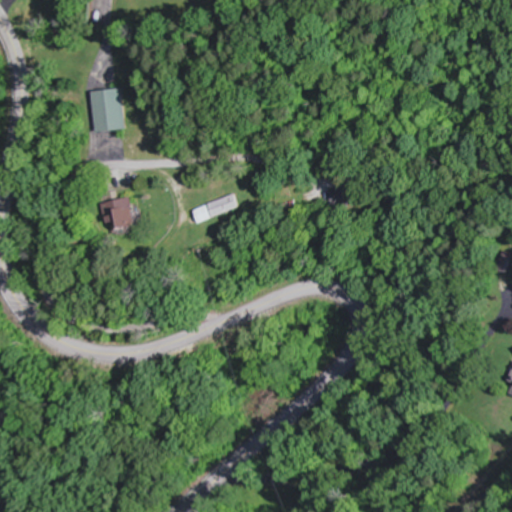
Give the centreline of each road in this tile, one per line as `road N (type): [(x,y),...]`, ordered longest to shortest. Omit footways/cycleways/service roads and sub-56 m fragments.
road 1 (tertiary): [(182,511),(341,367),(355,349),(360,315),(312,289),(142,352),(93,352),(48,332),(16,295),(1,242),(19,111),(15,58),(0,22)]
road 2 (residential): [(224,323),(198,317),(103,332),(63,315),(46,269),(77,183),(101,169),(246,157),(281,165),(316,191)]
